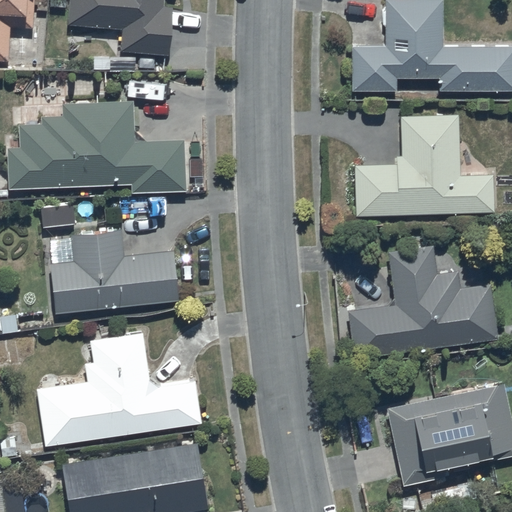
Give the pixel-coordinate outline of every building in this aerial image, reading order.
[(0,0),(0,54),(6,54),(8,19),(30,21),(31,0),(0,0)] [(68,0),(67,19),(120,22),(119,41),(167,44),(169,0),(68,0)] [(384,0),(384,36),(350,35),(350,81),(394,82),(394,68),(438,68),(438,81),(511,82),(511,37),(441,36),(441,0),(384,0)] [(181,130),(132,132),(131,93),(60,96),(60,108),(40,109),(40,116),(17,117),(18,139),(5,140),(7,181),(129,175),(129,183),(183,180),(181,130)] [(353,156),(356,206),(491,201),(490,167),(458,168),(456,107),(400,109),(401,147),(396,147),(396,155),(353,156)] [(70,230),(49,231),(54,304),(177,294),(173,244),(124,248),(122,219),(69,223),(70,230)] [(430,239),(388,244),(394,295),(348,301),(354,349),(495,331),(488,276),(458,280),(456,264),(434,266),(430,239)] [(0,325),(17,324),(14,305),(0,306),(0,325)] [(158,377),(147,372),(141,323),(89,331),(91,353),(83,354),(86,373),(34,380),(43,438),(200,414),(194,372),(158,377)] [(511,418),(502,373),(385,399),(401,476),(443,467),(439,449),(474,442),(475,445),(486,443),(488,452),(511,446),(511,418)] [(183,511),(182,501),(206,498),(196,433),(59,451),(69,511),(119,511),(138,509),(138,511),(183,511)] [(4,466),(0,466),(0,509),(9,508),(4,466)]
